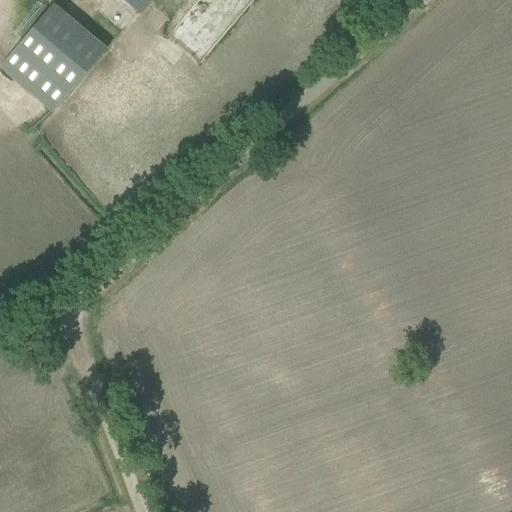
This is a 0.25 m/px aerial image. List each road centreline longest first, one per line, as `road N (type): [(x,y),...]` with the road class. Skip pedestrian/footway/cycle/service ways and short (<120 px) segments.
road 1 (unclassified): [(0,341),(67,325),(426,0)]
road 2 (track): [(67,325),(146,511)]
